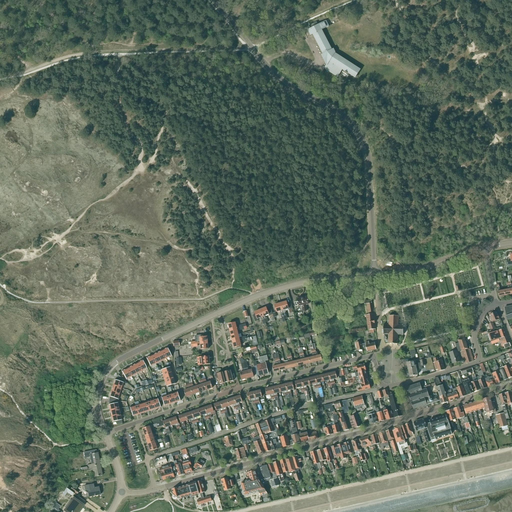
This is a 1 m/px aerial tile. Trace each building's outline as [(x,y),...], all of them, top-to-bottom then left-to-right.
[(311,29),(308,30),(311,35),(313,34),(314,35),(324,55),(322,55),(327,64),(324,68),(337,77),(342,69),(355,77),(360,70),(334,54),(335,53),(333,50),(331,51),(320,30),(328,26),(325,21),(318,25),(316,22),(309,26),(311,29)] [(307,297),(307,296),(304,297),(304,298),(297,299),(298,302),(295,302),(295,306),(299,305),(299,308),(302,308),(303,311),(307,311),(306,304),(309,304),(307,297)] [(366,300),(363,300),(364,304),(366,304),(368,315),(364,315),(365,317),(366,317),(368,330),(373,329),(374,331),(376,331),(375,329),(373,314),(371,300),(370,300),(366,300)] [(283,313),(286,312),(285,310),(288,309),(288,310),(292,309),(291,303),(290,303),(287,304),(286,302),(280,303),(283,313)] [(280,303),(275,305),(277,312),(280,311),(281,313),(283,313),(280,303)] [(264,319),(266,318),(265,316),(269,314),(269,316),(273,314),(271,308),(267,310),(266,307),(260,310),(264,319)] [(261,318),(262,320),(264,319),(260,310),(259,310),(255,312),(256,314),(253,316),(255,322),(258,320),(258,319),(261,318)] [(499,319),(496,312),(489,315),(490,317),(488,318),(489,322),(492,321),(492,322),(499,319)] [(398,325),(398,316),(389,316),(389,325),(383,325),(383,326),(383,329),(383,330),(383,333),(383,334),(383,335),(384,335),(384,340),(388,340),(388,343),(388,344),(389,344),(391,344),(394,344),(395,344),(397,344),(398,335),(403,335),(403,325),(398,325)] [(237,328),(229,330),(231,336),(238,334),(237,331),(240,330),(239,328),(237,328)] [(501,330),(498,330),(501,338),(507,337),(504,329),(501,330)] [(489,342),(495,340),(499,338),(501,338),(498,330),(497,331),(486,334),(487,335),(488,334),(490,341),(489,341),(489,342)] [(198,344),(200,344),(208,343),(207,337),(202,337),(202,335),(195,336),(196,341),(195,341),(197,341),(198,344)] [(507,337),(499,339),(500,341),(501,345),(503,345),(504,347),(505,349),(511,346),(507,337)] [(459,343),(456,344),(458,352),(461,351),(468,349),(464,338),(458,340),(459,343)] [(240,340),(232,342),(234,348),(241,346),(240,342),(243,342),(242,340),(240,340)] [(369,344),(368,342),(365,342),(365,343),(361,344),(361,342),(356,343),(357,351),(363,349),(362,349),(366,348),(367,351),(376,349),(375,343),(369,344)] [(167,348),(162,351),(166,359),(171,357),(167,348)] [(468,349),(461,351),(464,364),(474,361),(473,359),(470,349),(468,349)] [(453,363),(460,361),(456,350),(449,353),(453,363)] [(162,351),(157,353),(161,362),(166,359),(162,351)] [(316,362),(322,360),(321,355),(318,356),(317,352),(316,352),(314,353),(316,362)] [(157,353),(151,356),(156,364),(161,362),(157,353)] [(261,364),(264,374),(268,373),(265,361),(268,360),(267,355),(260,357),(261,364)] [(304,365),(310,363),(309,358),(305,359),(304,355),(302,356),(304,365)] [(146,358),(149,365),(150,367),(151,367),(156,364),(151,356),(146,358)] [(205,364),(205,366),(207,366),(207,364),(210,364),(209,356),(197,357),(198,365),(205,364)] [(290,359),(292,367),(298,366),(297,361),(293,362),(292,358),(290,359)] [(435,362),(433,363),(435,367),(436,371),(437,370),(438,372),(444,370),(441,360),(438,361),(437,358),(433,359),(435,362)] [(142,360),(137,363),(142,371),(146,369),(147,369),(142,360)] [(280,370),(286,369),(285,364),(281,364),(280,361),(278,362),(278,363),(280,370)] [(421,366),(420,363),(415,364),(414,361),(407,362),(408,369),(421,366)] [(137,363),(132,366),(136,374),(142,371),(137,363)] [(358,372),(366,370),(364,364),(357,366),(353,367),(353,369),(357,368),(358,372)] [(496,372),(492,373),(496,384),(503,381),(499,371),(498,368),(497,365),(494,366),(495,369),(496,371),(495,371),(496,372)] [(508,379),(511,377),(511,373),(509,365),(503,367),(508,379)] [(132,366),(127,368),(131,377),(136,374),(132,366)] [(421,366),(408,369),(409,377),(417,375),(416,368),(418,368),(419,370),(422,369),(421,366)] [(508,379),(503,367),(503,366),(499,368),(500,370),(501,369),(501,370),(499,371),(503,381),(508,379)] [(170,367),(160,370),(162,376),(172,372),(170,367)] [(248,368),(245,369),(246,371),(248,378),(254,377),(253,373),(256,372),(254,367),(251,368),(252,370),(248,370),(248,368)] [(122,371),(121,371),(126,380),(127,380),(126,379),(131,377),(127,368),(122,371)] [(218,378),(216,378),(217,382),(219,382),(220,384),(233,381),(233,378),(235,378),(234,374),(232,374),(231,370),(217,374),(218,377),(218,378)] [(358,372),(355,373),(356,377),(356,379),(360,378),(367,376),(366,370),(358,372)] [(479,376),(476,378),(477,381),(478,381),(481,390),(487,388),(484,379),(483,376),(484,376),(481,370),(478,372),(479,376)] [(172,372),(162,376),(164,381),(174,378),(172,372)] [(330,380),(331,382),(334,381),(334,379),(337,378),(335,372),(329,373),(330,380)] [(323,381),(330,380),(329,373),(322,375),(323,381)] [(115,380),(113,385),(122,388),(123,383),(124,383),(124,381),(118,375),(116,380),(114,380),(115,380)] [(323,381),(322,375),(315,377),(317,383),(317,385),(320,385),(320,382),(323,381)] [(474,392),(480,390),(475,375),(472,376),(473,377),(472,378),(473,382),(470,383),(474,392)] [(487,375),(484,376),(488,387),(495,384),(492,376),(489,377),(488,377),(487,377),(487,375)] [(317,383),(315,377),(308,378),(310,385),(314,384),(314,386),(317,385),(317,383)] [(174,378),(164,381),(166,387),(175,384),(176,384),(174,378)] [(310,385),(308,378),(302,380),(303,386),(304,389),(307,388),(306,386),(310,385)] [(459,398),(466,396),(460,379),(458,380),(460,386),(456,388),(459,398)] [(467,395),(474,393),(471,385),(469,379),(464,380),(465,383),(463,384),(465,387),(464,387),(467,395)] [(301,389),(304,389),(303,386),(302,380),(295,382),(296,388),(300,387),(301,389)] [(204,384),(206,390),(213,388),(210,382),(207,383),(206,381),(203,382),(204,384)] [(199,392),(206,390),(204,384),(203,382),(200,383),(201,385),(197,386),(199,392)] [(288,393),(291,392),(290,390),(294,389),(292,382),(286,384),(287,390),(288,393)] [(369,382),(361,384),(362,388),(357,389),(358,392),(362,390),(370,389),(369,382)] [(430,398),(429,396),(426,389),(425,386),(421,387),(420,383),(406,388),(409,395),(408,395),(411,402),(413,409),(427,405),(426,400),(430,398)] [(287,390),(286,384),(279,386),(280,392),(284,391),(284,393),(288,393),(287,390)] [(113,385),(111,391),(120,394),(122,388),(113,385)] [(190,386),(193,395),(199,392),(197,386),(194,387),(193,385),(190,386)] [(441,404),(448,402),(445,394),(446,394),(443,385),(441,386),(436,387),(441,404)] [(186,397),(193,395),(190,386),(187,387),(188,389),(184,391),(186,397)] [(280,392),(279,386),(272,387),(274,394),(274,396),(278,395),(277,393),(280,392)] [(271,397),(274,396),(274,394),(272,387),(265,389),(267,395),(271,395),(271,397)] [(456,388),(450,390),(454,400),(458,399),(459,398),(456,388)] [(256,400),(259,400),(259,397),(262,397),(261,390),(254,392),(255,398),(256,400)] [(109,396),(110,397),(110,401),(118,401),(118,400),(118,399),(120,394),(111,391),(109,396)] [(177,392),(172,393),(175,402),(180,401),(181,401),(178,391),(177,391),(177,392)] [(253,401),(256,400),(255,398),(254,392),(247,393),(248,400),(252,399),(253,401)] [(172,393),(166,395),(169,404),(175,402),(172,393)] [(507,404),(504,393),(499,395),(502,405),(501,405),(501,407),(502,406),(504,411),(506,411),(505,404),(507,404)] [(387,396),(388,396),(390,403),(394,418),(403,415),(397,394),(389,396),(387,396)] [(437,396),(437,394),(435,395),(435,397),(432,398),(431,396),(429,396),(430,398),(426,400),(427,405),(439,401),(438,396),(437,396)] [(161,397),(164,406),(169,404),(166,395),(161,397)] [(240,395),(234,398),(237,406),(239,405),(239,403),(243,402),(240,395)] [(354,408),(364,405),(362,396),(352,399),(354,408)] [(490,397),(483,399),(486,412),(488,420),(490,420),(489,417),(491,416),(491,415),(491,414),(490,414),(496,412),(494,404),(493,401),(491,402),(490,397)] [(157,399),(152,400),(155,409),(160,407),(160,408),(157,398),(157,399)] [(237,406),(234,398),(227,400),(229,406),(233,405),(233,407),(237,406)] [(478,401),(480,409),(482,408),(484,413),(486,412),(483,399),(478,401)] [(152,400),(146,402),(149,411),(155,409),(152,400)] [(229,406),(227,400),(221,402),(223,410),(227,409),(226,407),(229,406)] [(344,407),(342,408),(343,411),(342,411),(343,414),(349,412),(348,407),(350,406),(348,400),(345,400),(342,401),(344,407)] [(109,404),(108,405),(109,405),(110,409),(110,410),(119,409),(118,403),(118,401),(110,401),(109,404)] [(482,414),(480,409),(478,401),(473,402),(476,410),(477,410),(479,415),(482,414)] [(146,402),(141,404),(144,413),(149,411),(146,402)] [(223,410),(221,402),(214,404),(216,411),(220,409),(220,411),(223,410)] [(477,415),(476,410),(473,402),(469,404),(471,412),(473,411),(474,416),(477,415)] [(327,405),(324,405),(325,408),(328,408),(329,407),(330,412),(334,411),(333,405),(332,403),(332,404),(329,404),(327,405)] [(141,404),(135,406),(138,415),(144,413),(141,404)] [(473,417),(471,412),(469,404),(463,405),(466,413),(468,413),(470,417),(473,417)] [(212,405),(205,407),(207,414),(208,416),(211,415),(210,412),(214,411),(212,405)] [(130,407),(129,407),(133,417),(133,416),(138,415),(135,406),(130,407)] [(456,417),(457,419),(463,417),(464,417),(463,413),(464,413),(461,406),(459,407),(454,409),(456,417)] [(207,414),(205,407),(198,410),(201,416),(204,415),(205,417),(208,416),(207,414)] [(375,410),(376,410),(375,407),(373,408),(373,410),(367,412),(370,424),(378,422),(375,413),(376,413),(375,410)] [(382,408),(386,420),(389,419),(390,419),(394,418),(391,409),(386,410),(386,407),(384,408),(382,408)] [(378,409),(376,410),(375,410),(376,413),(379,422),(385,420),(382,411),(379,412),(378,409)] [(456,417),(454,409),(452,409),(446,411),(453,431),(456,430),(453,420),(455,419),(457,419),(456,417)] [(201,416),(198,410),(192,412),(194,418),(195,420),(198,419),(197,417),(201,416)] [(194,418),(192,412),(185,414),(187,420),(191,419),(192,421),(195,420),(194,418)] [(504,413),(496,415),(499,428),(502,427),(508,426),(506,419),(504,413)] [(181,425),(185,424),(184,421),(187,420),(185,414),(179,416),(181,422),(181,425)] [(331,426),(332,426),(334,434),(340,432),(337,421),(339,420),(337,415),(336,415),(336,414),(332,415),(334,422),(330,423),(331,426)] [(355,428),(360,426),(357,415),(351,417),(352,419),(350,420),(352,427),(354,427),(355,428)] [(428,432),(431,440),(435,439),(435,440),(452,435),(450,430),(451,429),(448,420),(446,415),(429,420),(430,423),(426,424),(427,428),(428,432)] [(176,417),(175,417),(170,419),(172,426),(175,424),(176,426),(179,425),(176,417)] [(255,424),(255,425),(260,436),(261,440),(263,443),(269,442),(267,438),(268,438),(268,437),(267,436),(266,434),(266,433),(273,430),(271,426),(274,425),(273,422),(275,421),(274,418),(270,419),(259,423),(255,424)] [(166,429),(166,430),(169,429),(168,427),(172,426),(170,419),(163,422),(164,425),(166,429)] [(427,428),(426,424),(424,419),(413,422),(416,431),(427,428)] [(409,437),(413,435),(409,423),(405,425),(409,437)] [(405,439),(409,438),(405,425),(400,426),(405,439)] [(145,436),(152,434),(151,428),(151,426),(143,428),(145,436)] [(326,428),(325,426),(323,426),(326,436),(333,434),(330,426),(326,428)] [(404,441),(400,426),(392,429),(397,443),(401,455),(403,454),(402,449),(408,447),(408,446),(406,440),(404,441)] [(296,428),(292,429),(291,430),(290,431),(290,432),(292,440),(289,441),(291,445),(300,443),(296,428)] [(398,451),(391,429),(385,431),(389,442),(391,441),(393,448),(391,448),(393,453),(398,451)] [(312,433),(311,431),(307,432),(307,433),(309,440),(318,438),(316,431),(312,433)] [(388,445),(384,431),(379,433),(382,443),(380,444),(381,450),(384,449),(383,447),(385,446),(388,445)] [(301,432),(299,432),(301,442),(309,440),(307,433),(305,433),(301,434),(301,432)] [(148,444),(155,441),(153,436),(154,436),(153,433),(152,434),(145,436),(148,444)] [(372,445),(378,443),(376,434),(371,436),(369,436),(372,445)] [(225,448),(233,446),(230,435),(222,438),(225,448)] [(280,437),(283,447),(290,445),(287,435),(280,437)] [(258,454),(265,452),(261,440),(260,440),(259,436),(252,439),(258,454)] [(372,445),(369,436),(364,438),(367,447),(372,445)] [(155,441),(148,444),(150,451),(158,449),(156,443),(162,441),(161,439),(156,441),(155,441)] [(356,440),(351,441),(354,449),(356,456),(359,455),(363,453),(361,449),(358,439),(357,440),(356,440)] [(269,442),(263,443),(263,444),(266,452),(267,452),(271,451),(274,450),(272,441),(269,442)] [(336,445),(331,447),(334,458),(340,457),(341,459),(346,457),(346,455),(352,453),(349,442),(343,443),(343,444),(337,445),(336,446),(336,445)] [(329,447),(323,449),(330,472),(333,471),(331,463),(330,463),(329,461),(333,460),(329,447)] [(237,460),(246,458),(244,448),(235,449),(237,460)] [(322,462),(322,461),(326,460),(323,449),(317,451),(322,467),(323,467),(322,462)] [(89,451),(84,452),(85,457),(90,456),(91,464),(88,465),(88,468),(92,467),(92,469),(97,468),(96,465),(100,465),(98,452),(93,453),(92,450),(89,451)] [(310,452),(313,465),(316,464),(317,469),(321,468),(320,466),(316,451),(315,451),(310,452)] [(159,458),(153,460),(156,467),(161,465),(162,465),(167,463),(167,461),(166,459),(165,457),(165,456),(160,458),(159,458)] [(298,460),(297,456),(291,457),(296,474),(299,473),(297,469),(301,468),(299,462),(301,462),(301,459),(298,460)] [(296,474),(291,457),(285,459),(289,473),(293,472),(294,474),(296,474)] [(285,459),(280,461),(283,473),(287,472),(288,475),(290,474),(289,473),(285,459)] [(185,474),(192,471),(190,465),(191,465),(190,460),(182,462),(185,474)] [(201,468),(204,462),(205,462),(201,460),(199,463),(197,461),(193,467),(198,470),(200,470),(201,468)] [(277,461),(272,463),(277,478),(277,476),(280,475),(280,476),(279,476),(280,482),(285,481),(283,474),(279,461),(277,461)] [(185,474),(182,462),(175,464),(176,468),(177,468),(179,476),(185,474)] [(272,477),(273,479),(277,478),(272,463),(260,466),(262,471),(261,471),(261,472),(262,472),(264,480),(272,477)] [(97,468),(92,469),(94,477),(102,476),(100,465),(96,465),(97,468)] [(174,467),(171,467),(170,465),(160,468),(162,474),(163,480),(174,477),(173,474),(176,474),(174,467)] [(245,482),(245,481),(244,480),(243,480),(243,481),(242,481),(242,482),(242,483),(245,494),(259,490),(260,496),(267,494),(258,479),(257,479),(255,470),(248,472),(248,473),(245,474),(248,482),(245,482)] [(229,481),(228,478),(221,480),(224,491),(231,489),(231,487),(234,486),(233,480),(229,481)] [(273,479),(271,480),(273,487),(279,485),(277,478),(273,479)] [(202,480),(196,482),(199,494),(200,493),(201,499),(204,498),(202,493),(205,492),(202,480)] [(196,482),(189,484),(193,497),(196,496),(196,495),(199,494),(196,482)] [(93,484),(84,486),(85,490),(87,490),(88,497),(100,495),(99,487),(94,488),(93,484)] [(177,487),(172,489),(173,493),(177,497),(176,497),(180,496),(180,499),(181,499),(181,498),(177,487)] [(201,499),(197,500),(199,505),(212,501),(210,496),(204,498),(201,499)] [(76,511),(79,509),(82,505),(77,501),(73,498),(64,510),(65,511),(76,511)]
